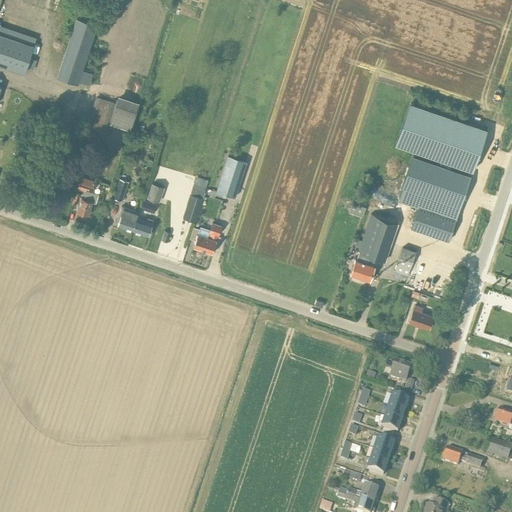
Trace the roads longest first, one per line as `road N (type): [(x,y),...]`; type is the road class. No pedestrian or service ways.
road 1 (unclassified): [(448,362),(0,209)]
road 2 (tertiary): [(448,362),(511,169)]
road 3 (tertiary): [(398,511),(448,362)]
